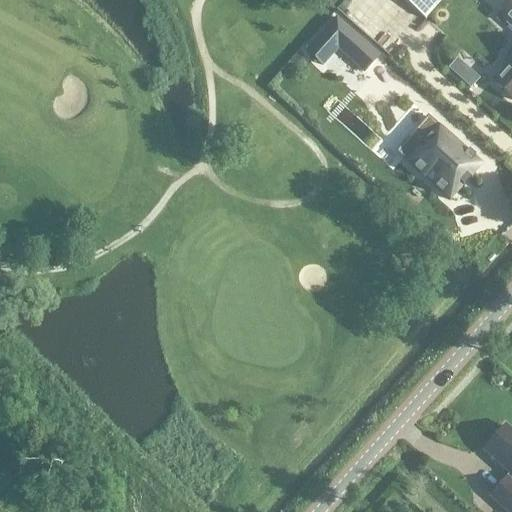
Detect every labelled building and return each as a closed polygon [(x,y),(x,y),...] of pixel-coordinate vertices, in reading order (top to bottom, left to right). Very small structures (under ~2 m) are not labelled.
[(411,0),(426,14),(438,0),(411,0)] [(511,0),(510,0),(497,15),(511,28),(511,55),(506,62),(508,64),(491,83),(511,100),(511,0)] [(336,20),(307,53),(322,66),(338,48),(364,72),(378,57),(336,20)] [(427,117),(395,153),(449,201),(462,187),(463,189),(464,188),(462,186),(468,180),(470,181),(469,179),(481,165),(427,117)] [(483,450),(511,475),(507,479),(506,478),(490,496),(508,511),(511,511),(511,432),(505,426),(483,450)]
